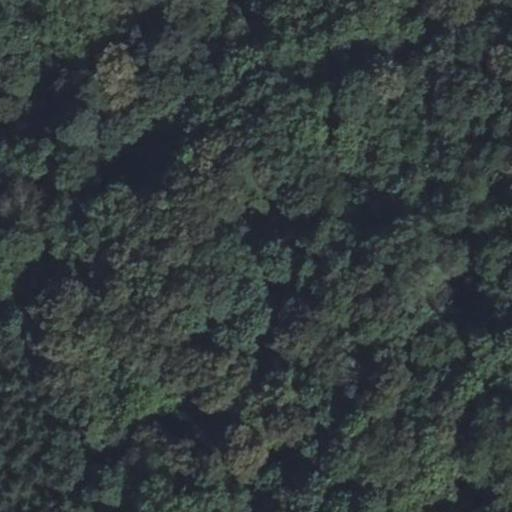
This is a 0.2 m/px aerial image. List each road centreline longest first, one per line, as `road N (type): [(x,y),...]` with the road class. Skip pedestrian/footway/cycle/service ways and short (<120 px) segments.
road 1 (track): [(305,0),(189,115),(0,280)]
road 2 (track): [(382,511),(511,373)]
